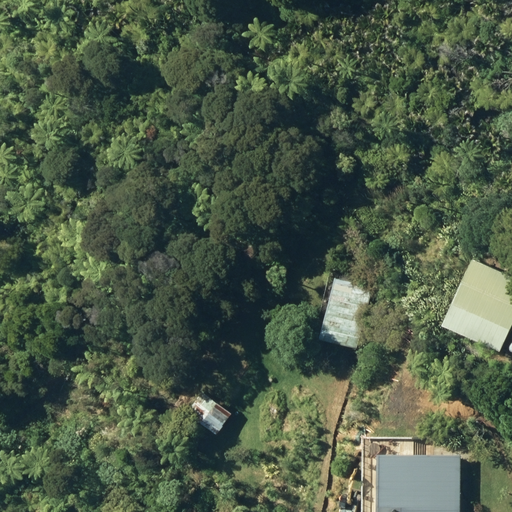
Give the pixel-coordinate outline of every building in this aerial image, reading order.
[(444,327),(502,352),(511,329),(511,274),(476,259),(444,327)] [(381,289),(351,281),(332,354),(362,362),(381,289)] [(510,357),(474,341),(467,357),(503,372),(510,357)] [(190,413),(220,435),(236,413),(206,392),(190,413)] [(461,511),(463,456),(379,455),(378,511),(461,511)]
